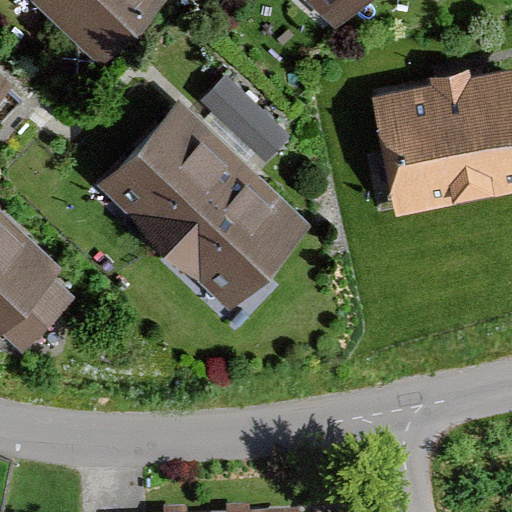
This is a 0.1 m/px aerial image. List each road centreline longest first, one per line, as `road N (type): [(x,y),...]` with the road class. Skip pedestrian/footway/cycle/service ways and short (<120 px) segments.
road 1 (unclassified): [(389,411),(228,435),(137,438),(0,424)]
road 2 (unclassified): [(389,411),(511,386)]
